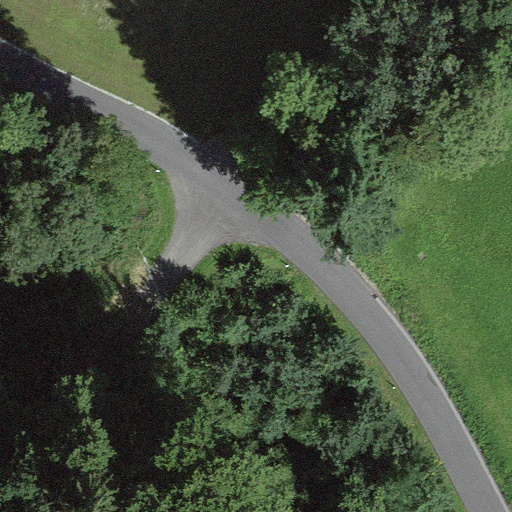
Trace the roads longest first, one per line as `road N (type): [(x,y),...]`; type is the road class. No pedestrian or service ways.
road 1 (unclassified): [(0,63),(162,142),(345,279),(426,395),(491,511)]
road 2 (track): [(237,196),(175,273),(0,450)]
